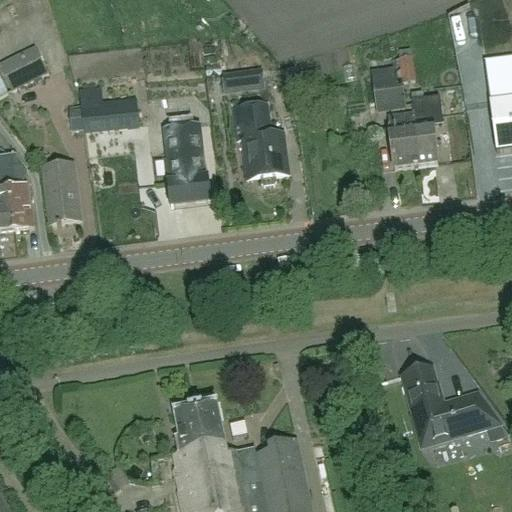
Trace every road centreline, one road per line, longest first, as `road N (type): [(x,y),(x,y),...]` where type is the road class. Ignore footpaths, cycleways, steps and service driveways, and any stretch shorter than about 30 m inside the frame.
road 1 (residential): [(0,388),(168,356),(511,314)]
road 2 (tertiary): [(0,280),(511,215)]
